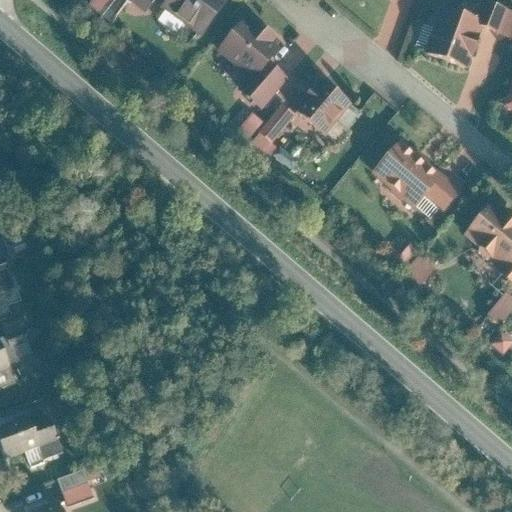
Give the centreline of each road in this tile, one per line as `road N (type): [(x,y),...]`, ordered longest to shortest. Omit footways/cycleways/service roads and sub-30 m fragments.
road 1 (tertiary): [(511,467),(0,30)]
road 2 (residential): [(291,0),(511,175)]
